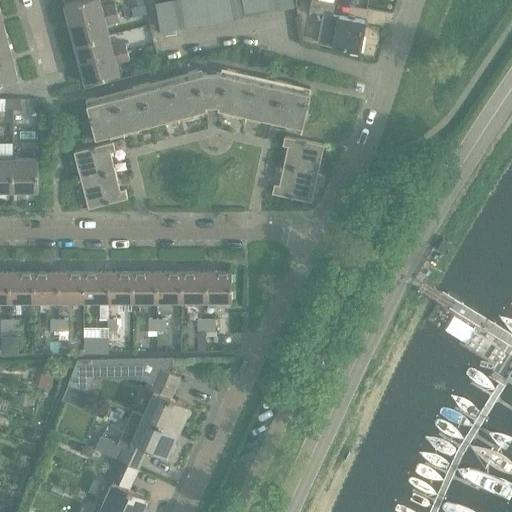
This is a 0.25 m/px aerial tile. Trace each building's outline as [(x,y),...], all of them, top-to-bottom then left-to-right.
[(70,25),(117,12),(114,3),(101,6),(98,0),(83,0),(65,5),(70,25)] [(186,0),(180,1),(185,25),(196,22),(191,0),(186,0)] [(191,0),(196,22),(208,20),(204,0),(191,0)] [(204,0),(208,20),(220,18),(216,0),(204,0)] [(216,0),(220,18),(232,16),(228,0),(216,0)] [(228,0),(232,16),(244,14),(241,0),(228,0)] [(241,0),(244,14),(255,11),(253,0),(241,0)] [(267,9),(265,0),(253,0),(255,11),(267,9)] [(265,0),(267,9),(279,7),(277,0),(265,0)] [(168,4),(172,27),(185,25),(180,1),(168,4)] [(358,50),(364,21),(328,13),(330,4),(311,1),(309,9),(323,12),(317,42),(358,50)] [(172,27),(168,4),(156,6),(161,29),(172,27)] [(145,5),(123,11),(126,20),(147,14),(145,5)] [(75,44),(109,35),(106,25),(119,21),(117,12),(70,25),(75,44)] [(80,64),(127,51),(124,41),(111,45),(109,35),(75,44),(80,64)] [(7,40),(0,41),(0,62),(12,59),(7,40)] [(119,75),(116,63),(129,59),(127,51),(80,64),(86,84),(119,75)] [(12,59),(0,62),(0,83),(17,79),(12,59)] [(85,100),(95,137),(110,134),(109,131),(136,124),(137,127),(165,119),(165,118),(191,111),(192,113),(206,109),(206,105),(219,105),(218,108),(233,111),(233,108),(261,114),(260,117),(289,122),(289,120),(304,123),(310,94),(290,90),(291,84),(273,80),(272,86),(234,78),(235,72),(227,70),(226,75),(218,73),(203,74),(198,75),(196,71),(187,73),(188,79),(151,88),(150,83),(132,88),(134,93),(96,103),(95,97),(85,100)] [(21,99),(13,99),(13,109),(21,109),(21,99)] [(283,164),(315,171),(318,157),(320,158),(323,143),(285,135),(283,144),(287,145),(283,164)] [(83,179),(114,171),(109,152),(115,150),(112,141),(73,151),(78,167),(80,167),(83,179)] [(0,189),(13,189),(13,158),(12,158),(12,143),(0,142),(0,189)] [(13,158),(13,189),(38,189),(38,158),(13,158)] [(274,183),(272,192),(311,200),(314,186),(312,186),(315,171),(283,164),(279,184),(274,183)] [(114,171),(83,179),(87,194),(85,194),(88,209),(127,198),(125,189),(119,191),(114,171)] [(0,300),(9,300),(9,271),(0,271),(0,300)] [(34,300),(34,271),(9,271),(9,300),(34,300)] [(34,271),(34,300),(59,300),(58,271),(34,271)] [(83,300),(83,271),(58,271),(59,300),(83,300)] [(108,318),(108,304),(108,300),(108,271),(83,271),(83,300),(99,300),(99,319),(107,319),(107,331),(108,331),(117,330),(116,318),(108,318)] [(132,300),(132,271),(108,271),(108,300),(132,300)] [(157,300),(157,271),(132,271),(132,300),(157,300)] [(182,300),(181,271),(157,271),(157,300),(182,300)] [(206,300),(206,271),(181,271),(182,300),(206,300)] [(206,271),(206,300),(232,300),(231,271),(206,271)] [(67,318),(58,318),(58,331),(68,331),(67,318)] [(166,319),(157,318),(157,331),(166,331),(166,319)] [(197,318),(197,351),(205,351),(205,336),(206,336),(206,318),(197,318)] [(215,318),(206,318),(206,336),(216,336),(216,331),(215,331),(215,318)] [(1,331),(9,331),(9,319),(1,319),(1,331)] [(17,319),(9,319),(9,331),(17,331),(17,319)] [(117,330),(108,331),(108,337),(108,340),(117,340),(117,330)] [(3,337),(3,352),(17,352),(16,336),(3,337)] [(108,337),(83,337),(83,353),(108,353),(108,337)] [(58,341),(50,341),(50,352),(58,352),(58,341)] [(511,355),(500,376),(511,382),(511,355)] [(154,390),(142,415),(179,431),(191,405),(171,396),(181,376),(167,370),(171,358),(76,359),(68,384),(88,392),(95,376),(136,376),(148,381),(145,386),(154,390)] [(68,384),(61,399),(83,408),(89,393),(88,392),(68,384)] [(100,435),(95,448),(113,457),(139,468),(148,448),(167,457),(179,431),(142,415),(131,439),(123,435),(119,444),(100,435)] [(85,444),(81,453),(90,457),(95,448),(85,444)] [(101,506),(114,511),(142,511),(149,497),(130,488),(139,468),(113,457),(104,478),(112,481),(101,506)]
